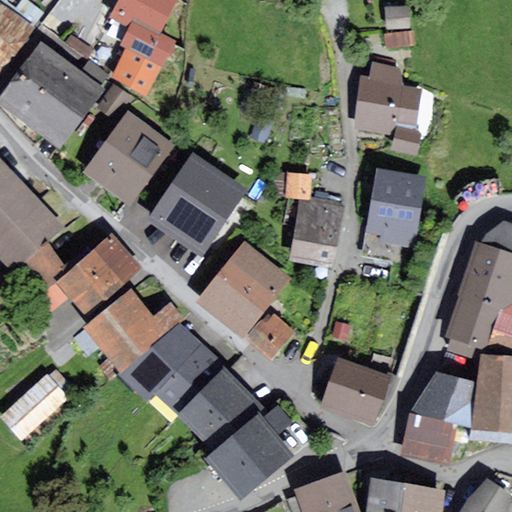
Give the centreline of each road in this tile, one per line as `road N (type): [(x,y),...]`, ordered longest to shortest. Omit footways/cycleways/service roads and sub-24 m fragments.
road 1 (residential): [(296,397),(360,168),(342,99),(332,0)]
road 2 (residential): [(0,119),(64,189),(296,397)]
road 3 (tertiary): [(369,440),(404,392),(457,235),(480,211),(511,205)]
road 4 (tertiary): [(225,511),(369,440)]
road 5 (residential): [(369,440),(432,471),(511,454)]
